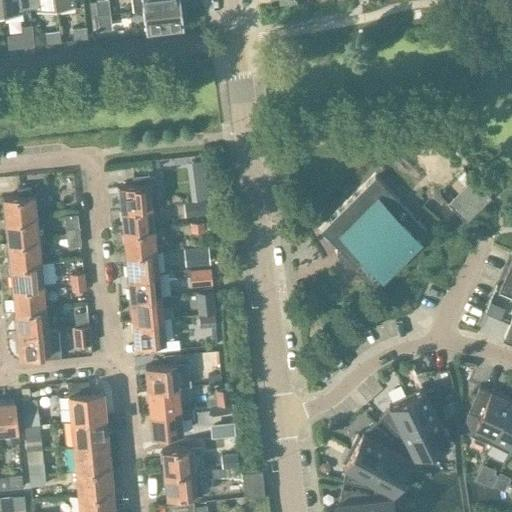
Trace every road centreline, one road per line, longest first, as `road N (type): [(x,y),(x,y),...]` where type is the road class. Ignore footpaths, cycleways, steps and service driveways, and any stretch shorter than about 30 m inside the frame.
road 1 (tertiary): [(283,414),(246,141)]
road 2 (residential): [(511,359),(446,343),(408,351),(321,405),(283,414)]
road 3 (residential): [(115,358),(90,157)]
road 4 (residential): [(136,511),(124,450),(132,430),(125,376),(115,358)]
road 5 (residential): [(90,157),(246,141)]
road 6 (tertiary): [(246,141),(228,0)]
